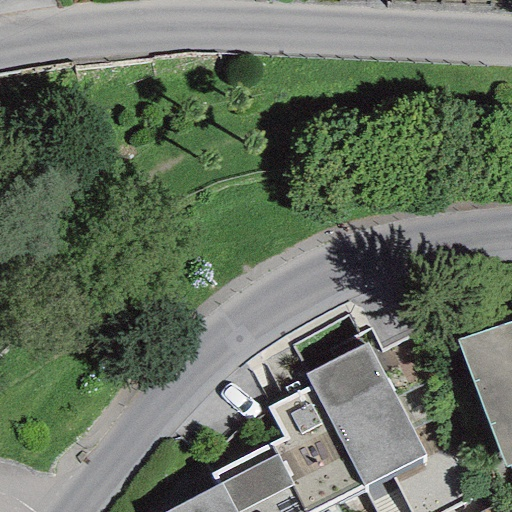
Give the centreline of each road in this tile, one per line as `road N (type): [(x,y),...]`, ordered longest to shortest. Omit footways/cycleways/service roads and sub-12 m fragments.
road 1 (tertiary): [(511,234),(403,250),(239,323),(174,378),(70,511)]
road 2 (tertiary): [(0,45),(134,28),(511,40)]
